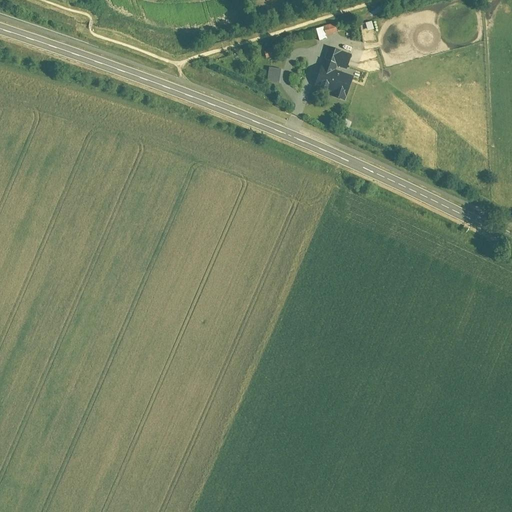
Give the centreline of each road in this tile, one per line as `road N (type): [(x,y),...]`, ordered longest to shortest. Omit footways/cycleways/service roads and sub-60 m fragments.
road 1 (secondary): [(0,28),(282,132),(511,243)]
road 2 (track): [(389,0),(179,64),(91,32)]
